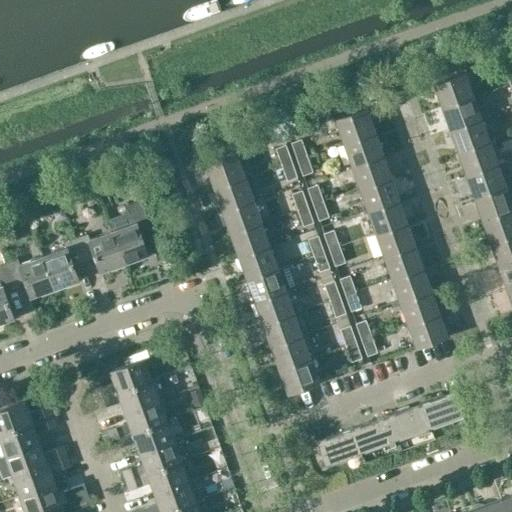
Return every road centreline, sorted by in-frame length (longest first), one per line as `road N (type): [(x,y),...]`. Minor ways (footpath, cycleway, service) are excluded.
road 1 (residential): [(275,511),(192,296)]
road 2 (residential): [(307,511),(511,440)]
road 3 (residential): [(0,364),(192,296)]
road 4 (residential): [(493,357),(311,417)]
road 5 (residential): [(111,511),(67,388)]
